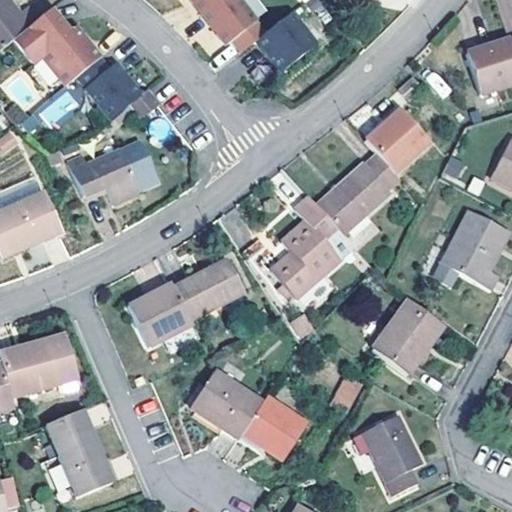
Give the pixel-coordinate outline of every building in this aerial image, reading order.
[(0,0),(0,50),(13,41),(35,22),(24,9),(18,15),(5,0),(0,0)] [(189,0),(201,15),(218,0),(189,0)] [(238,0),(218,0),(201,15),(226,45),(231,41),(241,54),(255,43),(266,33),(238,0)] [(245,0),(257,17),(266,10),(258,0),(245,0)] [(38,55),(66,33),(48,11),(35,22),(13,41),(32,64),(40,57),(38,55)] [(266,33),(255,43),(280,74),(316,44),(291,13),(266,33)] [(75,79),(99,58),(74,27),(66,33),(38,55),(40,57),(65,87),(75,79)] [(511,52),(509,43),(508,41),(465,55),(479,95),(511,84),(511,52)] [(128,104),(139,95),(114,65),(108,69),(99,58),(75,79),(109,121),(128,104)] [(155,107),(142,92),(139,95),(128,104),(140,119),(155,107)] [(39,106),(46,124),(78,112),(71,93),(39,106)] [(14,127),(24,120),(16,109),(6,117),(11,124),(14,127)] [(399,112),(363,143),(375,156),(392,175),(427,143),(399,112)] [(511,140),(510,140),(489,179),(511,190),(511,140)] [(80,157),(65,164),(81,198),(102,188),(111,206),(136,194),(135,191),(155,182),(136,142),(84,166),(80,157)] [(47,163),(57,160),(53,152),(44,156),(47,163)] [(392,175),(375,156),(364,166),(362,165),(314,208),(329,225),(341,237),(389,194),(387,191),(397,181),(392,175)] [(458,182),(466,164),(450,157),(442,175),(458,182)] [(59,233),(42,194),(0,213),(0,256),(29,244),(30,247),(59,233)] [(314,208),(306,199),(292,211),(302,223),(278,244),(288,256),(268,274),(292,300),(337,262),(315,237),(329,225),(314,208)] [(468,213),(441,266),(457,275),(487,291),(495,276),(487,272),(507,233),(468,213)] [(174,292),(189,321),(242,293),(225,261),(193,276),(195,281),(174,292)] [(457,275),(441,266),(433,279),(449,288),(457,275)] [(195,281),(193,276),(171,287),(173,291),(174,292),(195,281)] [(171,287),(170,285),(142,300),(145,306),(173,291),(171,287)] [(145,306),(142,300),(126,308),(146,349),(161,342),(175,335),(178,341),(195,333),(189,321),(174,292),(173,291),(145,306)] [(443,327),(407,302),(372,352),(406,376),(443,327)] [(289,322),(298,339),(313,331),(304,314),(289,322)] [(63,335),(0,354),(0,367),(9,400),(76,379),(63,335)] [(164,348),(178,341),(175,335),(161,342),(164,348)] [(205,352),(190,359),(192,364),(207,357),(205,352)] [(9,400),(0,367),(0,411),(11,408),(9,400)] [(240,436),(262,403),(214,372),(189,410),(236,442),(240,436)] [(343,376),(329,405),(347,414),(361,384),(343,376)] [(255,455),(260,449),(281,463),(304,425),(265,398),(262,403),(240,436),(236,442),(255,455)] [(81,411),(44,427),(74,498),(112,483),(81,411)] [(396,415),(357,434),(388,497),(416,484),(410,471),(421,465),(396,415)]
